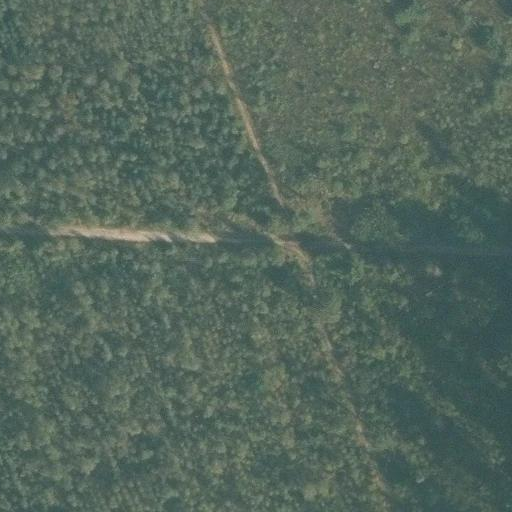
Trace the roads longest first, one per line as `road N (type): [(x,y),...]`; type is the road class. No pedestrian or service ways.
road 1 (track): [(0,226),(291,241)]
road 2 (track): [(291,241),(511,252)]
